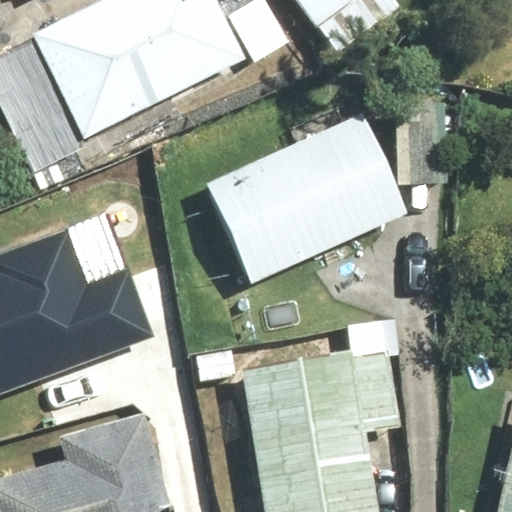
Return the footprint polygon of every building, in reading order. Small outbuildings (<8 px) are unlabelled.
[(196,0),(96,0),(16,42),(69,144),(229,63),(196,0)] [(434,104),(385,106),(389,189),(439,186),(434,104)] [(196,178),(243,276),(395,204),(349,106),(196,178)] [(0,373),(142,321),(119,259),(82,274),(63,223),(0,246),(0,373)] [(372,350),(228,374),(250,511),(364,511),(352,439),(385,433),(372,350)] [(511,511),(511,412),(504,410),(482,511),(511,511)] [(156,511),(130,417),(43,441),(49,464),(0,477),(0,511),(156,511)]
